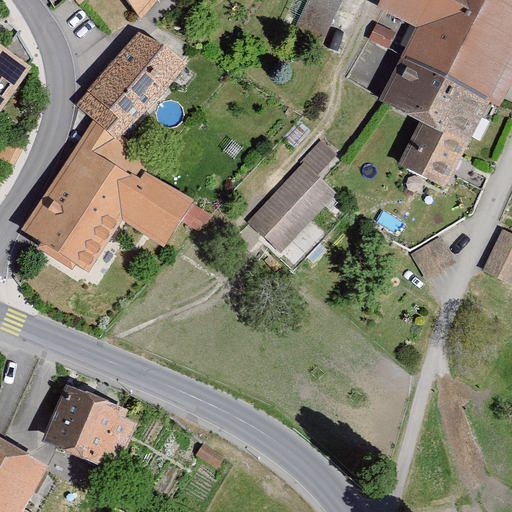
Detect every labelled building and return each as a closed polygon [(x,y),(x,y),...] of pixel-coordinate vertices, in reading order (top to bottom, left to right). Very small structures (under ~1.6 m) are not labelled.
[(100,0),(105,0),(136,32),(163,0),(50,0),(69,26),(100,0)] [(311,0),(301,25),(333,39),(349,0),(311,0)] [(511,0),(376,0),(365,22),(408,43),(373,113),(421,137),(401,178),(441,199),(482,118),(496,125),(511,92),(511,0)] [(185,75),(138,47),(77,112),(89,131),(21,247),(85,291),(115,237),(159,264),(189,216),(144,187),(157,162),(125,146),(185,75)] [(0,109),(25,74),(0,56),(0,109)] [(246,228),(278,261),(336,205),(303,172),(246,228)] [(509,296),(511,290),(511,244),(500,239),(480,283),(509,296)] [(141,431),(63,398),(41,452),(118,485),(141,431)] [(27,511),(47,480),(0,453),(0,511),(27,511)]
